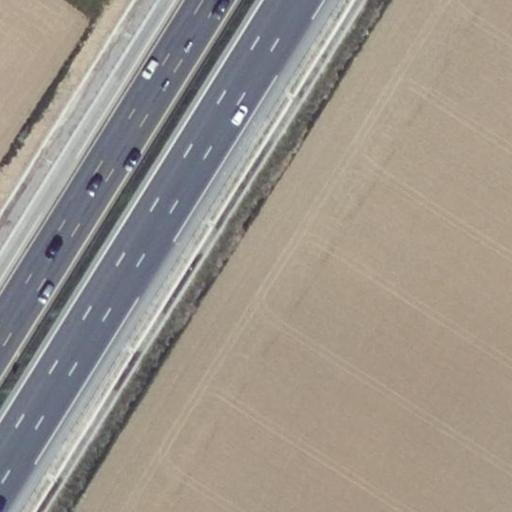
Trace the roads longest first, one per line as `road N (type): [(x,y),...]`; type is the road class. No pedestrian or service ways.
road 1 (motorway): [(0,467),(294,0)]
road 2 (motorway): [(209,0),(0,332)]
